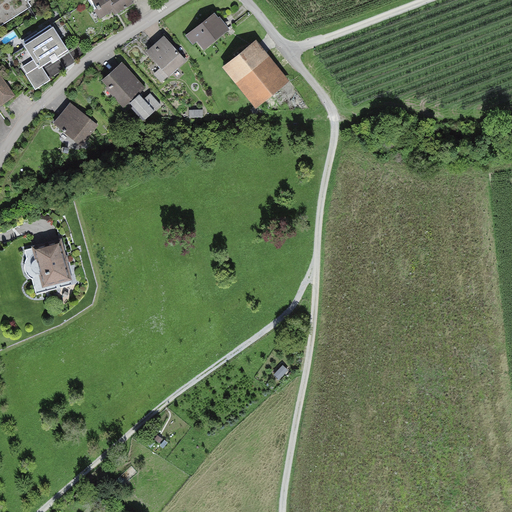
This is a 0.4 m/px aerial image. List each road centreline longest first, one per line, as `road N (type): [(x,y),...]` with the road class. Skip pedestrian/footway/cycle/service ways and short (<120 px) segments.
road 1 (track): [(290,51),(329,105),(335,135),(282,511)]
road 2 (track): [(315,265),(295,305),(42,511)]
road 3 (track): [(334,117),(176,134),(123,148),(0,210)]
road 4 (residential): [(0,163),(35,110),(79,68),(182,0)]
road 5 (track): [(290,51),(425,0)]
